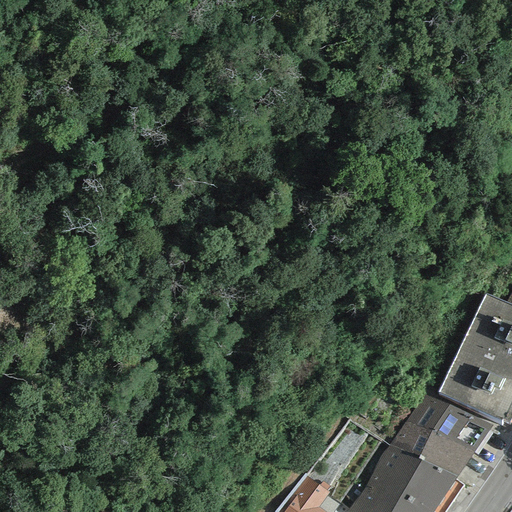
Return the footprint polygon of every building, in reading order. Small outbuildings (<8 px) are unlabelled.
[(502,419),(509,422),(511,414),(511,304),(507,302),(485,294),(438,392),(500,421),(502,419)] [(473,453),(492,425),(423,394),(406,421),(473,453)] [(457,477),(473,453),(406,421),(388,445),(457,477)] [(445,511),(463,486),(455,480),(457,477),(388,445),(381,456),(376,467),(363,491),(348,511),(349,511),(445,511)] [(333,511),(339,505),(326,496),(329,493),(326,491),(319,486),(306,477),(278,511),(333,511)] [(319,486),(326,491),(329,487),(322,482),(319,486)]
